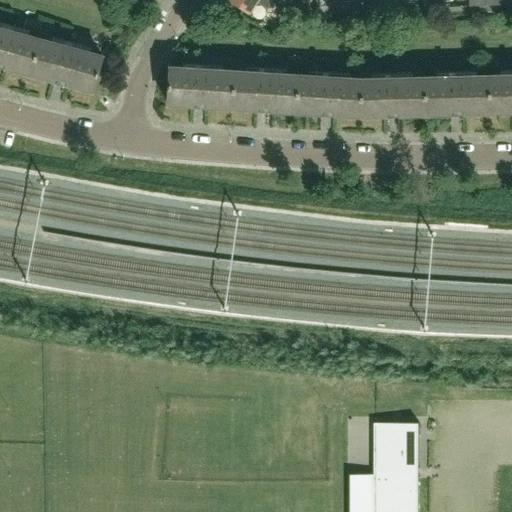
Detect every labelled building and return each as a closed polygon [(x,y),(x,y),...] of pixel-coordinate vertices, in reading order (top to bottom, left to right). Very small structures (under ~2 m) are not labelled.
[(271,0),(228,0),(229,0),(249,12),(256,2),(267,8),(271,0)] [(375,0),(376,9),(387,8),(386,0),(375,0)] [(397,0),(386,0),(387,8),(398,8),(397,0)] [(330,10),(341,10),(340,1),(329,2),(330,10)] [(351,1),(340,1),(341,10),(352,10),(351,1)] [(286,20),(293,11),(285,6),(279,15),(286,20)] [(0,65),(28,73),(38,37),(0,27),(0,65)] [(92,90),(102,55),(38,37),(28,73),(60,82),(92,90)] [(232,107),(235,70),(170,66),(168,103),(199,105),(232,107)] [(297,111),(299,75),(235,70),(232,107),(262,109),(297,111)] [(511,74),(488,75),(489,112),(511,111),(511,74)] [(361,116),(363,79),(299,75),(297,111),(326,113),(361,116)] [(489,112),(488,75),(424,77),(425,114),(454,113),(489,112)] [(425,114),(424,77),(368,79),(363,79),(361,116),(368,116),(392,115),(425,114)] [(373,423),(374,511),(417,511),(416,422),(373,423)]
